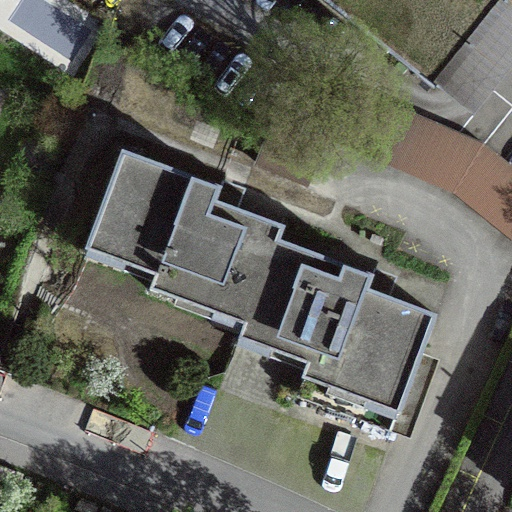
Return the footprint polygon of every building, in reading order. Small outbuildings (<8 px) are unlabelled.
[(323,0),(433,87),(503,0),(323,0)] [(353,91),(334,135),(457,187),(511,232),(511,170),(482,146),(353,91)] [(303,182),(323,135),(278,116),(259,164),(303,182)] [(150,290),(245,324),(281,227),(243,213),(214,203),(219,189),(123,153),(87,250),(155,275),(150,290)] [(283,228),(281,227),(240,339),(307,364),(302,378),(398,414),(435,316),(366,291),(371,276),(331,261),(277,242),(283,228)]
